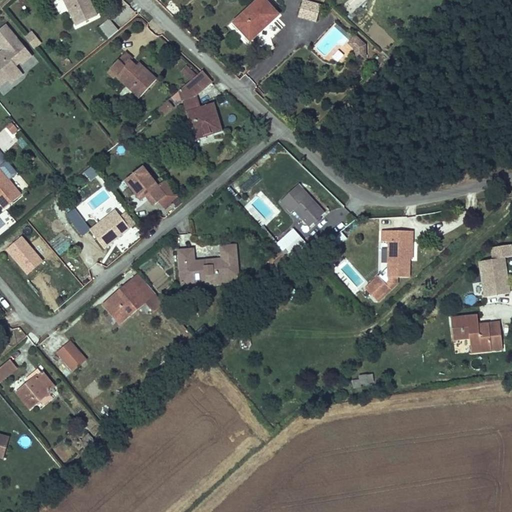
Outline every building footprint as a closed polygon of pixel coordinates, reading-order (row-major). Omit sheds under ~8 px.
[(60,0),(79,31),(99,18),(87,0),(60,0)] [(254,42),(280,17),(265,1),(238,26),(254,42)] [(327,10),(309,5),(304,22),(323,27),(327,10)] [(109,19),(98,28),(108,40),(119,31),(109,19)] [(0,30),(0,49),(1,51),(0,52),(0,91),(3,95),(27,77),(24,73),(36,63),(7,25),(0,30)] [(52,49),(44,37),(35,43),(43,54),(52,49)] [(362,41),(354,48),(361,55),(361,65),(372,64),(372,50),(362,41)] [(138,66),(140,62),(133,55),(112,77),(120,84),(123,82),(145,105),(165,85),(150,72),(148,75),(138,66)] [(187,65),(180,72),(189,82),(196,75),(187,65)] [(204,102),(218,90),(209,79),(188,96),(201,144),(230,137),(222,109),(206,113),(204,102)] [(164,115),(174,108),(169,102),(160,108),(164,115)] [(11,136),(18,131),(12,123),(5,129),(11,136)] [(0,196),(9,207),(27,192),(3,164),(0,165),(0,196)] [(92,167),(84,173),(91,182),(99,177),(92,167)] [(168,190),(150,170),(133,184),(149,203),(156,198),(163,206),(165,204),(172,213),(186,201),(173,185),(168,190)] [(88,200),(92,206),(108,196),(104,190),(88,200)] [(315,230),(331,216),(308,192),(297,202),(303,208),(300,212),(315,230)] [(0,214),(0,235),(16,221),(5,210),(0,214)] [(90,238),(97,233),(82,213),(74,218),(90,238)] [(121,215),(97,233),(111,251),(136,232),(121,215)] [(414,241),(419,241),(418,227),(390,227),(390,241),(393,242),(394,276),(414,277),(414,241)] [(5,252),(28,277),(44,262),(22,237),(5,252)] [(296,247),(304,257),(315,247),(306,237),(296,247)] [(511,246),(491,249),(492,261),(480,263),(483,299),(510,296),(507,259),(511,258),(511,246)] [(320,253),(315,247),(304,257),(309,263),(320,253)] [(231,261),(202,264),(200,254),(187,255),(189,285),(245,279),(243,248),(230,250),(231,261)] [(246,286),(245,279),(189,285),(190,290),(246,286)] [(150,288),(143,280),(136,286),(143,294),(150,288)] [(125,331),(154,306),(161,301),(150,288),(143,294),(136,286),(107,310),(125,331)] [(481,330),(480,322),(455,326),(455,334),(444,335),(446,347),(474,345),(476,357),(507,354),(504,329),(481,330)] [(441,328),(444,335),(455,334),(455,326),(441,328)] [(73,373),(88,360),(71,341),(56,354),(73,373)] [(0,381),(3,387),(21,372),(18,368),(14,363),(0,373),(0,381)] [(34,413),(58,392),(45,376),(20,397),(34,413)] [(376,387),(375,378),(368,379),(368,383),(361,384),(362,392),(371,391),(370,388),(376,387)] [(383,386),(381,378),(375,378),(376,387),(383,386)] [(93,381),(87,388),(95,396),(101,389),(93,381)] [(96,455),(106,447),(97,437),(88,446),(96,455)] [(0,459),(7,462),(12,441),(0,438),(0,459)]
